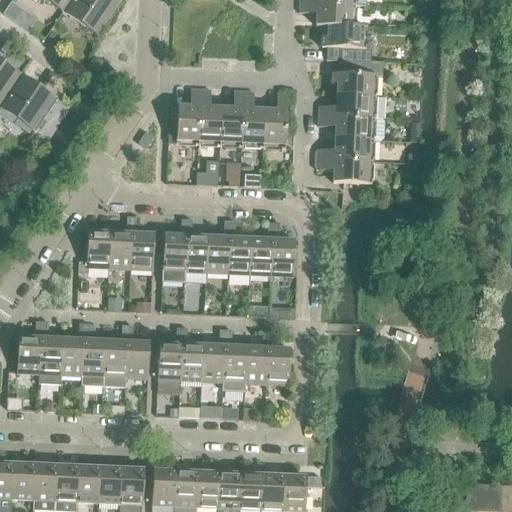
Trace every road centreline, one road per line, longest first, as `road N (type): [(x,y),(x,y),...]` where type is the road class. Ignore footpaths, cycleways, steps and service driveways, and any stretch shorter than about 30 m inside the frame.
road 1 (residential): [(301,209),(297,440),(0,430)]
road 2 (residential): [(77,196),(301,209)]
road 3 (residential): [(152,81),(302,88)]
road 4 (residential): [(0,311),(77,196)]
road 5 (residential): [(77,196),(152,81)]
road 6 (residential): [(301,209),(302,88)]
